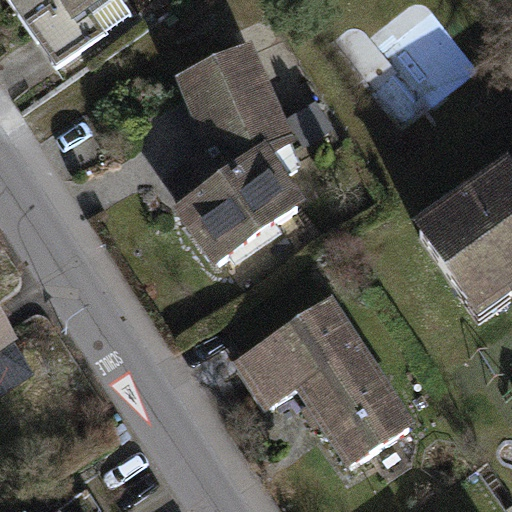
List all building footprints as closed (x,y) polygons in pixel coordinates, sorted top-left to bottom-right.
[(2,0),(54,77),(106,42),(92,21),(124,0),(2,0)] [(432,113),(482,75),(426,2),(375,40),(432,113)] [(250,58),(177,91),(219,190),(171,224),(214,281),(305,215),(274,171),(295,157),(250,58)] [(507,177),(409,242),(476,343),(511,319),(511,179),(510,181),(507,177)] [(330,312),(232,377),(265,426),(296,405),(348,484),(415,440),(330,312)] [(0,315),(0,411),(44,383),(0,315)]
